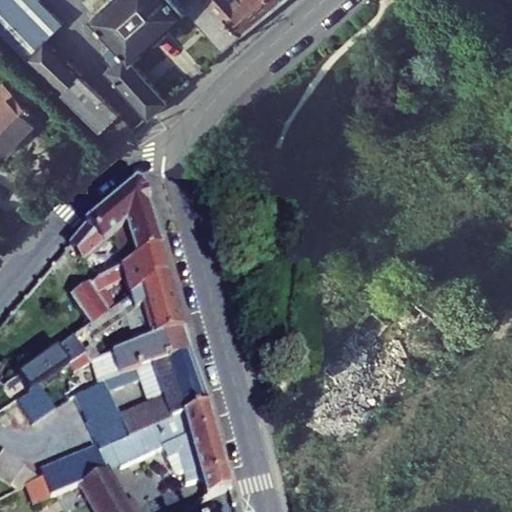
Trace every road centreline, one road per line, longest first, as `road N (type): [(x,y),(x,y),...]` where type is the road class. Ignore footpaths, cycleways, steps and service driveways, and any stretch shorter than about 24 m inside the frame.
road 1 (tertiary): [(187,147),(184,214),(267,511)]
road 2 (residential): [(0,294),(99,179),(152,152),(187,147)]
road 3 (tertiary): [(325,0),(219,93),(187,147)]
